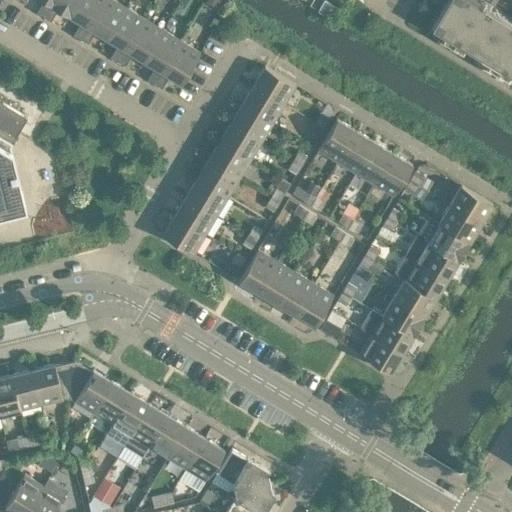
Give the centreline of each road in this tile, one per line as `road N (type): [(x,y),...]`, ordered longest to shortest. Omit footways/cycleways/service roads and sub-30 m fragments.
road 1 (tertiary): [(338,429),(99,290)]
road 2 (residential): [(0,32),(185,146)]
road 3 (residential): [(99,290),(185,146)]
road 4 (tertiary): [(475,511),(338,429)]
